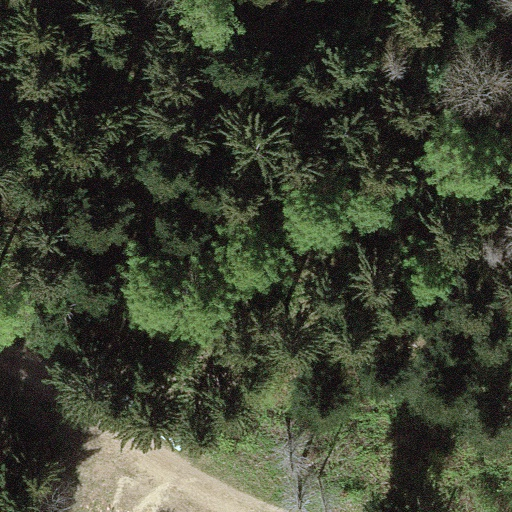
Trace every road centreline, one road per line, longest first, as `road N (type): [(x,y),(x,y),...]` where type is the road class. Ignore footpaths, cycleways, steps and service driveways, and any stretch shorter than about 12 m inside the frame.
road 1 (track): [(16,354),(72,321),(142,315),(266,285),(359,249),(511,160)]
road 2 (track): [(0,352),(16,354),(99,424),(254,511)]
